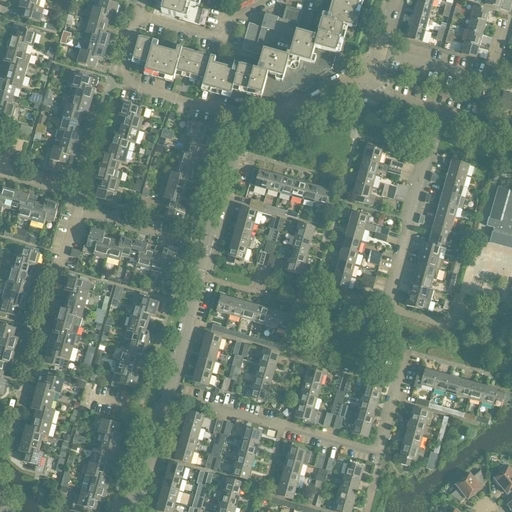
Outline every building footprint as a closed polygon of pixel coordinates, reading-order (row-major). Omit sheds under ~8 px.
[(39,0),(21,0),(19,8),(24,10),(24,9),(31,11),(32,7),(38,9),(39,8),(41,0),(39,0)] [(100,0),(98,9),(104,11),(103,15),(110,17),(110,18),(115,19),(119,5),(100,0)] [(336,0),(332,17),(323,14),(321,20),(322,20),(318,34),(317,38),(302,34),(308,13),(302,12),(300,20),(284,16),(286,7),(281,6),(277,18),(265,15),(262,27),(249,24),(241,50),(262,56),(257,71),(239,66),(240,66),(234,64),(232,73),(213,67),(216,59),(210,57),(210,58),(182,50),(182,49),(177,48),(175,57),(156,51),(158,43),(153,41),(153,42),(138,38),(132,60),(147,64),(145,72),(174,80),(176,72),(204,80),(202,88),(231,96),(234,88),(262,96),(278,100),(280,96),(295,87),(307,90),(311,78),(326,69),(331,71),(336,55),(336,54),(344,26),(352,28),(359,0),(336,0)] [(164,0),(161,13),(183,19),(187,5),(195,7),(197,0),(164,0)] [(502,0),(486,0),(485,5),(500,9),(502,0)] [(417,3),(414,15),(429,20),(432,8),(417,3)] [(474,6),(471,18),(486,23),(490,11),(474,6)] [(24,10),(22,18),(40,23),(44,10),(39,8),(38,9),(32,7),(31,11),(24,9),(24,10)] [(93,7),(89,21),(107,26),(110,18),(110,17),(103,15),(104,11),(98,9),(93,7)] [(414,15),(410,27),(426,32),(429,20),(414,15)] [(471,18),(468,30),(483,35),(486,23),(471,18)] [(86,34),(91,35),(97,37),(98,33),(105,34),(107,26),(89,21),(86,34)] [(14,24),(11,36),(16,38),(23,40),(21,44),(28,46),(33,48),(37,34),(25,31),(26,28),(14,24)] [(426,32),(410,27),(407,40),(422,44),(426,32)] [(468,30),(464,42),(480,47),(483,35),(468,30)] [(91,35),(88,44),(106,49),(110,35),(105,34),(98,33),(97,37),(91,35)] [(11,36),(7,49),(26,54),(28,46),(21,44),(23,40),(16,38),(11,36)] [(86,52),(92,54),(91,58),(98,60),(103,62),(106,49),(88,44),(83,42),(81,50),(86,52)] [(480,47),(464,42),(461,55),(476,59),(480,47)] [(7,49),(4,63),(9,64),(15,65),(17,61),(23,63),(28,64),(31,56),(26,54),(7,49)] [(86,52),(81,50),(77,64),(95,69),(98,60),(91,58),(92,54),(86,52)] [(9,64),(6,72),(25,77),(28,64),(23,63),(17,61),(15,65),(9,64)] [(4,80),(4,81),(11,82),(9,87),(16,89),(21,90),(25,77),(6,72),(4,80)] [(70,88),(75,90),(75,89),(82,91),(83,87),(90,89),(90,88),(91,86),(96,87),(97,86),(98,82),(98,80),(98,79),(91,77),(90,79),(74,74),(70,88)] [(0,79),(0,93),(13,97),(16,89),(9,87),(11,82),(4,81),(4,80),(0,79)] [(75,90),(73,98),(91,103),(95,90),(90,88),(90,89),(83,87),(82,91),(75,89),(75,90)] [(0,93),(0,107),(3,108),(4,104),(11,106),(11,105),(13,97),(0,93)] [(499,109),(511,112),(511,110),(511,96),(504,94),(499,109)] [(73,98),(71,106),(77,108),(76,112),(83,114),(82,115),(87,116),(91,103),(73,98)] [(118,117),(123,118),(124,118),(130,120),(131,116),(138,118),(138,117),(143,119),(146,108),(140,107),(140,108),(122,103),(118,117)] [(0,124),(10,127),(12,120),(16,107),(11,105),(11,106),(4,104),(3,108),(0,107),(0,124)] [(66,104),(62,118),(80,123),(82,115),(83,114),(76,112),(77,108),(71,106),(66,104)] [(123,118),(121,127),(139,132),(143,119),(138,117),(138,118),(131,116),(130,120),(124,118),(123,118)] [(58,131),(63,132),(70,134),(71,129),(78,131),(80,123),(62,118),(58,131)] [(191,123),(187,136),(192,138),(192,137),(199,139),(200,135),(206,137),(206,136),(209,128),(191,123)] [(113,133),(114,134),(125,137),(124,141),(131,143),(130,144),(136,145),(139,132),(121,127),(120,131),(115,130),(114,130),(114,131),(113,133)] [(55,139),(61,140),(79,145),(83,132),(78,131),(71,129),(70,134),(63,132),(58,131),(55,139)] [(114,134),(110,147),(128,152),(130,144),(131,143),(124,141),(125,137),(114,134)] [(192,138),(190,146),(208,151),(211,138),(206,136),(206,137),(200,135),(199,139),(192,137),(192,138)] [(61,140),(59,148),(59,149),(65,151),(64,155),(71,157),(70,157),(75,159),(79,145),(61,140)] [(367,148),(363,160),(379,164),(382,152),(376,150),(378,146),(368,144),(367,148)] [(187,154),(194,156),(193,161),(199,162),(199,163),(204,164),(208,151),(190,146),(187,154)] [(59,149),(59,148),(54,147),(47,169),(54,171),(56,163),(68,166),(70,157),(71,157),(64,155),(65,151),(59,149)] [(110,147),(108,155),(114,157),(113,161),(120,163),(119,164),(124,165),(128,152),(110,147)] [(103,153),(99,166),(117,172),(119,164),(120,163),(113,161),(114,157),(108,155),(103,153)] [(182,153),(178,166),(197,171),(199,163),(199,162),(193,161),(194,156),(187,154),(182,153)] [(363,160),(360,172),(376,176),(379,164),(363,160)] [(391,161),(390,167),(402,171),(404,165),(391,161)] [(449,172),(466,177),(469,166),(452,161),(449,172)] [(95,180),(100,181),(101,181),(107,183),(108,178),(115,180),(120,181),(121,182),(123,173),(117,172),(99,166),(95,180)] [(176,174),(183,176),(182,180),(188,182),(188,183),(193,184),(197,171),(178,166),(176,174)] [(402,171),(390,167),(388,173),(400,177),(402,171)] [(255,187),(267,191),(272,175),(259,171),(255,187)] [(360,172),(357,184),(372,188),(376,176),(360,172)] [(446,182),(463,187),(466,177),(449,172),(446,182)] [(171,173),(167,186),(186,191),(188,183),(188,182),(182,180),(183,176),(176,174),(171,173)] [(267,191),(279,194),(284,178),(272,175),(267,191)] [(101,181),(100,181),(96,198),(114,203),(120,181),(115,180),(108,178),(107,183),(101,181)] [(279,194),(291,197),(295,182),(284,178),(279,194)] [(291,197),(303,201),(307,185),(295,182),(291,197)] [(443,193),(460,198),(463,187),(446,182),(443,193)] [(372,188),(357,184),(353,196),(355,197),(354,202),(373,207),(375,197),(370,195),(372,188)] [(303,201),(315,204),(319,188),(307,185),(303,201)] [(385,185),(383,191),(395,195),(397,189),(385,185)] [(167,186),(164,199),(169,200),(176,202),(177,198),(183,199),(186,191),(167,186)] [(319,188),(315,204),(327,208),(331,192),(319,188)] [(2,194),(0,199),(0,200),(4,202),(2,208),(3,208),(11,211),(16,193),(2,189),(1,194),(2,194)] [(395,195),(383,191),(381,197),(394,201),(395,195)] [(16,193),(11,211),(19,213),(21,207),(25,208),(27,201),(28,201),(29,197),(29,196),(16,193)] [(440,203),(458,208),(462,209),(465,199),(460,198),(443,193),(440,203)] [(19,213),(18,218),(23,220),(24,221),(28,222),(30,222),(31,222),(36,204),(37,197),(31,196),(31,198),(29,197),(28,201),(27,201),(25,208),(21,207),(19,213)] [(167,209),(165,216),(183,221),(185,214),(188,200),(183,199),(177,198),(176,202),(169,200),(167,209)] [(249,206),(262,210),(263,205),(263,203),(251,200),(249,206)] [(44,206),(42,213),(47,214),(45,220),(45,221),(54,223),(59,205),(45,201),(44,206)] [(437,214),(455,219),(458,208),(440,203),(437,214)] [(36,204),(31,222),(44,226),(45,221),(45,220),(47,214),(42,213),(44,206),(36,204)] [(242,208),(238,220),(254,225),(257,212),(242,208)] [(352,213),(349,226),(365,230),(375,233),(388,237),(389,231),(366,224),(368,218),(352,213)] [(434,224),(452,229),(455,219),(437,214),(434,224)] [(238,220),(235,232),(251,237),(254,225),(238,220)] [(299,224),(296,236),(311,241),(315,229),(299,224)] [(431,235),(449,240),(452,229),(434,224),(431,235)] [(349,226),(346,238),(361,242),(365,230),(349,226)] [(84,246),(82,253),(91,256),(92,254),(93,255),(95,250),(97,243),(101,245),(103,238),(104,238),(105,233),(91,229),(86,247),(84,246)] [(235,232),(232,244),(247,248),(252,250),(255,238),(251,237),(235,232)] [(386,243),(388,237),(375,233),(374,239),(386,243)] [(441,249),(446,251),(450,252),(454,241),(449,240),(431,235),(428,245),(441,249)] [(27,236),(25,243),(33,245),(35,238),(27,236)] [(296,236),(292,248),(308,253),(311,241),(296,236)] [(95,250),(93,255),(94,255),(94,256),(95,258),(104,260),(106,259),(107,259),(112,241),(104,238),(103,238),(101,245),(97,243),(95,250)] [(120,243),(118,249),(123,251),(121,257),(129,260),(134,241),(121,238),(120,243)] [(346,238),(342,250),(358,254),(361,242),(346,238)] [(112,241),(107,259),(120,262),(121,257),(123,251),(118,249),(120,243),(112,241)] [(134,241),(129,260),(137,262),(138,262),(140,255),(144,257),(146,250),(148,245),(134,241)] [(424,244),(421,254),(438,259),(441,249),(428,245),(429,245),(425,244),(424,243),(424,244)] [(137,262),(136,267),(149,271),(156,247),(148,244),(148,245),(146,250),(144,257),(140,255),(138,262),(137,262)] [(247,248),(232,244),(228,256),(244,261),(247,248)] [(156,247),(149,271),(163,274),(164,269),(163,269),(165,263),(161,261),(163,255),(162,255),(163,253),(161,252),(162,249),(160,248),(156,247)] [(284,258),(283,259),(289,260),(305,265),(308,253),(292,248),(287,247),(284,258)] [(20,258),(26,260),(25,265),(32,266),(31,267),(35,268),(36,268),(40,255),(38,254),(39,250),(33,248),(32,252),(22,249),(20,258)] [(72,250),(70,257),(79,259),(81,252),(72,250)] [(163,255),(161,261),(165,263),(163,269),(164,269),(172,272),(178,254),(164,250),(163,253),(162,255),(163,255)] [(342,250),(339,262),(355,266),(358,254),(342,250)] [(370,251),(369,257),(381,261),(383,255),(370,251)] [(263,266),(266,254),(264,253),(260,252),(257,264),(263,266)] [(421,254),(418,265),(435,270),(440,271),(443,260),(438,259),(421,254)] [(270,255),(266,267),(273,269),(276,257),(272,255),(270,255)] [(15,257),(11,270),(35,277),(37,271),(35,270),(35,268),(31,267),(32,266),(25,265),(26,260),(20,258),(15,257)] [(381,261),(369,257),(367,263),(379,267),(381,261)] [(289,260),(285,273),(301,277),(305,265),(289,260)] [(339,262),(335,273),(351,278),(355,266),(339,262)] [(418,265),(415,275),(432,280),(437,281),(440,271),(435,270),(418,265)] [(11,270),(7,283),(12,284),(19,286),(20,282),(27,283),(31,284),(31,282),(33,283),(35,277),(11,270)] [(351,278),(335,273),(332,286),(348,290),(351,278)] [(364,275),(362,281),(374,284),(376,279),(364,275)] [(415,275),(412,286),(430,290),(432,280),(415,275)] [(64,292),(69,293),(76,294),(77,290),(83,292),(84,291),(89,293),(91,284),(86,283),(87,279),(80,277),(79,281),(68,278),(64,292)] [(374,284),(362,281),(360,287),(373,290),(374,284)] [(7,283),(4,291),(28,298),(32,284),(31,284),(27,283),(20,282),(19,286),(12,284),(7,283)] [(412,286),(409,296),(427,301),(431,302),(434,292),(430,290),(412,286)] [(69,293),(67,301),(85,306),(89,293),(84,291),(83,292),(77,290),(76,294),(69,293)] [(4,291),(2,299),(3,299),(8,301),(14,303),(13,307),(19,309),(19,310),(24,311),(28,298),(4,291)] [(328,299),(337,302),(339,294),(330,292),(328,299)] [(140,294),(138,298),(141,299),(139,307),(145,309),(144,314),(151,315),(151,316),(156,317),(160,304),(148,300),(149,296),(140,294)] [(427,301),(409,296),(406,307),(424,312),(427,313),(431,302),(427,301)] [(217,312),(229,316),(233,300),(221,297),(217,312)] [(0,317),(5,319),(7,315),(16,318),(16,320),(22,322),(24,315),(23,314),(24,311),(19,310),(19,309),(13,307),(14,303),(8,301),(3,299),(1,305),(0,305),(0,317)] [(229,316),(241,319),(245,303),(233,300),(229,316)] [(67,301),(64,309),(64,310),(71,312),(70,316),(76,318),(81,319),(85,306),(67,301)] [(241,319),(253,323),(257,307),(245,303),(241,319)] [(134,305),(130,319),(148,324),(151,316),(151,315),(144,314),(145,309),(139,307),(134,305)] [(253,323),(265,326),(269,310),(257,307),(253,323)] [(59,308),(56,321),(74,326),(79,328),(81,319),(76,318),(70,316),(71,312),(64,310),(64,309),(59,308)] [(265,326),(277,329),(281,314),(269,310),(265,326)] [(281,314),(277,329),(287,332),(285,340),(292,342),(297,324),(292,323),(293,317),(281,314)] [(130,319),(126,332),(131,333),(132,333),(138,335),(139,331),(146,332),(148,324),(130,319)] [(52,334),(53,334),(57,336),(57,335),(64,337),(65,333),(71,335),(72,334),(74,326),(56,321),(52,334)] [(0,339),(6,341),(7,336),(13,338),(16,329),(0,324),(0,339)] [(211,331),(223,335),(225,330),(225,329),(213,325),(211,331)] [(126,332),(124,340),(129,342),(129,341),(147,347),(148,346),(149,345),(150,341),(150,339),(151,333),(146,332),(139,331),(138,335),(132,333),(131,333),(126,332)] [(49,342),(73,349),(77,336),(72,334),(71,335),(65,333),(64,337),(57,335),(57,336),(53,334),(52,336),(51,336),(49,342)] [(206,334),(203,346),(218,351),(222,339),(206,334)] [(0,348),(15,352),(18,339),(13,338),(7,336),(6,341),(0,339),(0,348)] [(127,350),(133,352),(132,356),(139,358),(139,359),(144,360),(144,359),(147,347),(129,341),(129,342),(127,350)] [(69,362),(73,349),(49,342),(47,348),(49,349),(48,351),(52,352),(59,354),(58,358),(64,360),(64,361),(69,362)] [(203,346),(199,358),(215,363),(218,351),(203,346)] [(0,357),(1,358),(0,360),(0,362),(6,364),(11,366),(15,352),(0,348),(0,357)] [(122,348),(118,361),(136,367),(142,368),(145,360),(144,359),(144,360),(139,359),(139,358),(132,356),(133,352),(127,350),(122,348)] [(52,352),(48,351),(47,350),(44,364),(62,369),(61,371),(66,372),(69,362),(64,361),(64,360),(58,358),(59,354),(52,352)] [(264,350),(260,362),(276,367),(279,355),(264,350)] [(199,358),(196,370),(212,375),(215,363),(199,358)] [(118,361),(114,375),(119,376),(126,377),(127,373),(134,375),(136,367),(118,361)] [(260,362),(257,374),(272,379),(276,367),(260,362)] [(421,386),(433,390),(437,374),(425,370),(425,371),(419,369),(414,387),(420,389),(421,386)] [(212,375),(196,370),(193,382),(208,387),(212,375)] [(308,370),(305,382),(321,386),(324,374),(308,370)] [(37,383),(38,383),(43,385),(50,387),(48,391),(55,393),(60,395),(64,381),(53,378),(54,374),(50,373),(49,376),(41,373),(37,383)] [(114,375),(111,387),(122,390),(124,387),(135,390),(139,376),(134,375),(127,373),(126,377),(119,376),(114,375)] [(257,374),(253,386),(269,391),(272,379),(257,374)] [(433,390),(445,393),(450,377),(437,374),(433,390)] [(100,377),(92,375),(90,381),(98,383),(100,377)] [(445,393),(457,396),(461,381),(450,377),(445,393)] [(227,392),(231,380),(228,379),(225,378),(221,390),(227,392)] [(234,381),(231,393),(237,395),(241,383),(237,382),(234,381)] [(457,396),(469,400),(473,384),(461,381),(457,396)] [(305,382),(301,394),(317,398),(321,386),(305,382)] [(38,383),(34,397),(53,402),(55,393),(48,391),(50,387),(43,385),(38,383)] [(469,400),(481,403),(485,387),(473,384),(469,400)] [(269,391),(253,386),(250,399),(266,403),(269,391)] [(366,386),(362,398),(378,403),(381,390),(366,386)] [(485,387),(481,403),(493,406),(495,400),(497,401),(498,402),(500,401),(501,402),(504,401),(506,394),(504,393),(500,391),(499,392),(497,392),(497,391),(485,387)] [(301,394),(298,406),(314,410),(317,398),(301,394)] [(31,410),(36,411),(42,413),(44,408),(50,410),(53,402),(34,397),(31,410)] [(362,398),(359,410),(375,414),(378,403),(362,398)] [(428,408),(429,404),(429,402),(417,399),(415,405),(428,408)] [(314,410),(298,406),(295,418),(303,421),(303,423),(313,426),(318,411),(314,410)] [(36,411),(33,419),(52,424),(55,411),(50,410),(44,408),(42,413),(36,411)] [(414,409),(410,421),(426,425),(430,426),(433,414),(429,413),(414,409)] [(359,410),(356,422),(371,426),(375,414),(359,410)] [(188,412),(185,425),(201,429),(204,417),(188,412)] [(329,428),(333,416),(330,415),(327,414),(323,426),(329,428)] [(336,417),(333,429),(339,431),(343,418),(339,417),(337,417),(336,417)] [(33,419),(31,428),(38,430),(37,434),(43,436),(48,438),(52,424),(33,419)] [(98,434),(103,435),(103,434),(110,436),(111,432),(117,434),(120,425),(102,420),(98,434)] [(214,433),(217,434),(219,434),(220,434),(223,422),(217,420),(214,433)] [(410,421),(407,433),(422,437),(426,425),(410,421)] [(371,426),(356,422),(352,434),(368,439),(371,426)] [(227,423),(223,435),(226,436),(229,437),(233,425),(227,423)] [(185,425),(182,437),(197,441),(201,429),(185,425)] [(26,426),(22,439),(41,444),(43,436),(37,434),(38,430),(31,428),(26,426)] [(246,428),(242,441),(258,445),(261,433),(246,428)] [(103,435),(100,443),(119,448),(122,435),(117,434),(111,432),(110,436),(103,434),(103,435)] [(407,433),(403,445),(419,449),(422,437),(407,433)] [(182,437),(178,448),(194,453),(197,441),(182,437)] [(19,453),(24,454),(30,455),(32,451),(38,453),(38,452),(41,444),(22,439),(19,453)] [(242,441),(239,453),(255,457),(258,445),(242,441)] [(100,443),(98,451),(98,452),(105,453),(103,458),(115,461),(119,448),(100,443)] [(401,457),(399,464),(409,467),(411,460),(416,462),(419,449),(403,445),(400,457),(401,457)] [(194,453),(178,448),(175,461),(190,465),(194,453)] [(290,448),(287,460),(303,465),(307,466),(311,453),(306,452),(305,452),(290,448)] [(93,450),(89,463),(108,468),(114,470),(116,461),(115,461),(103,458),(105,453),(98,452),(98,451),(93,450)] [(24,454),(21,463),(34,466),(33,471),(25,469),(25,470),(44,475),(48,460),(42,458),(43,454),(38,452),(38,453),(32,451),(30,455),(24,454)] [(239,453),(236,465),(251,469),(255,457),(239,453)] [(316,468),(319,469),(322,470),(325,458),(319,456),(316,468)] [(329,459),(326,471),(328,472),(332,473),(335,460),(329,459)] [(287,460),(284,472),(299,477),(303,465),(287,460)] [(86,476),(91,478),(91,477),(97,479),(99,475),(105,477),(105,476),(108,468),(89,463),(86,476)] [(170,463),(166,475),(182,480),(186,468),(170,463)] [(348,464),(344,476),(360,481),(363,469),(348,464)] [(251,469),(236,465),(232,477),(248,481),(251,469)] [(498,476),(492,481),(498,488),(500,486),(507,495),(511,491),(511,468),(499,467),(498,476)] [(450,496),(460,503),(459,504),(466,499),(468,500),(481,490),(480,488),(487,482),(485,483),(480,471),(472,478),(470,475),(466,477),(465,477),(464,477),(463,478),(462,478),(461,479),(460,480),(459,481),(459,482),(459,483),(456,486),(459,489),(450,496)] [(284,472),(280,484),(296,488),(299,477),(284,472)] [(85,476),(83,484),(107,491),(110,478),(105,476),(105,477),(99,475),(97,479),(91,477),(91,478),(86,476),(85,476)] [(166,475),(163,487),(179,492),(182,480),(166,475)] [(344,476),(341,488),(357,493),(360,481),(344,476)] [(222,478),(221,483),(226,485),(224,492),(240,496),(243,484),(222,478)] [(80,492),(81,492),(86,494),(93,496),(91,500),(98,502),(98,503),(103,504),(107,491),(83,484),(80,492)] [(280,484),(277,496),(293,501),(296,488),(280,484)] [(163,487),(160,499),(175,504),(179,492),(163,487)] [(341,488),(338,500),(353,505),(357,493),(341,488)] [(221,491),(218,503),(220,504),(236,508),(239,496),(240,496),(224,492),(221,491)] [(86,494),(81,492),(80,497),(76,495),(71,511),(74,511),(91,511),(92,510),(95,511),(98,503),(98,502),(91,500),(93,496),(86,494)] [(175,504),(160,499),(156,511),(157,511),(178,511),(174,510),(175,504)] [(351,511),(353,505),(338,500),(334,511),(351,511)]
